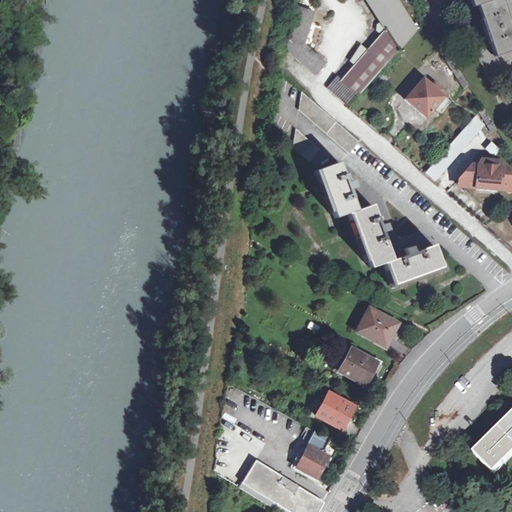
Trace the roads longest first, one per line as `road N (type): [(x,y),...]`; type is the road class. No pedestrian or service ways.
road 1 (residential): [(286,61),(511,256)]
road 2 (tertiary): [(334,511),(427,358),(511,288)]
